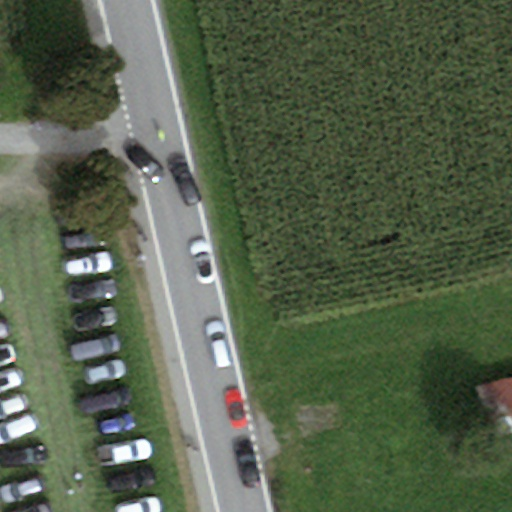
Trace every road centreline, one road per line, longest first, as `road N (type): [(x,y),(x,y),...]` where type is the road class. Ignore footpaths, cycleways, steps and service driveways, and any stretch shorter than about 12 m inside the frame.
road 1 (tertiary): [(250,511),(127,0)]
road 2 (track): [(0,137),(160,145)]
